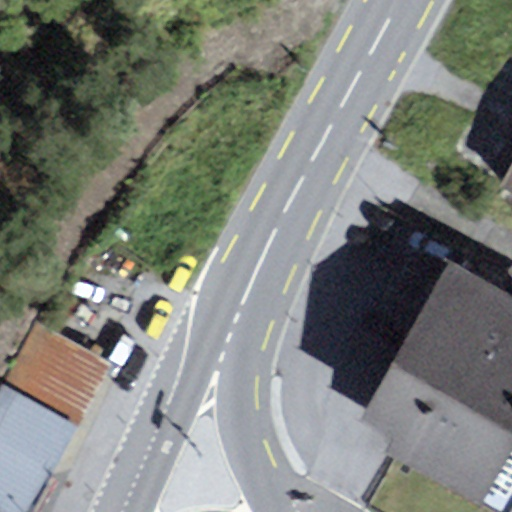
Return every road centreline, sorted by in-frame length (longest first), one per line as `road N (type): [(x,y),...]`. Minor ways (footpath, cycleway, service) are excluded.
road 1 (primary): [(263,228),(174,372),(119,511)]
road 2 (primary): [(282,511),(244,451),(229,374),(233,322),(263,228)]
road 3 (primary): [(387,0),(263,228)]
